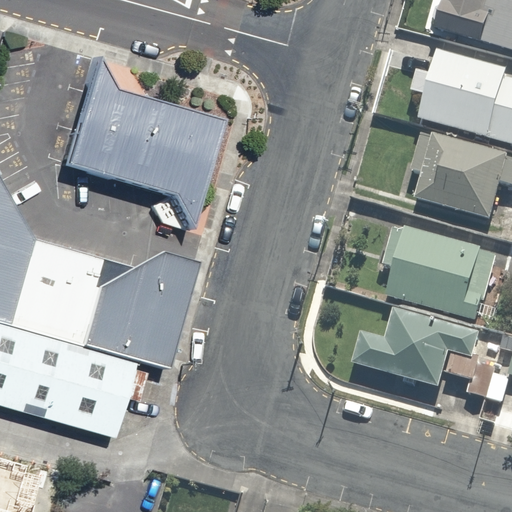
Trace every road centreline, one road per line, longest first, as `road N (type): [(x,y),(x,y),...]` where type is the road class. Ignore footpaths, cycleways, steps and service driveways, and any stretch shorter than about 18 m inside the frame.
road 1 (residential): [(511,502),(316,451),(260,427),(244,410),(240,386),(252,332),(330,58)]
road 2 (unclassified): [(330,58),(125,0)]
